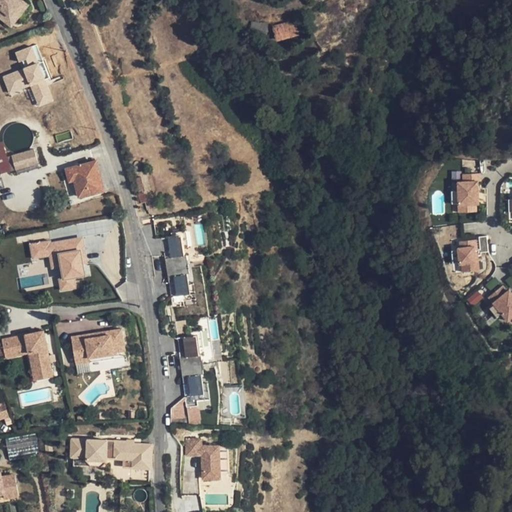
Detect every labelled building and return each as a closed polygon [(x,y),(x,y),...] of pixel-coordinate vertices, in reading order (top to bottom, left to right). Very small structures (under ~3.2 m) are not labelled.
[(0,0),(0,7),(16,20),(28,5),(22,0),(0,0)] [(16,20),(0,7),(0,16),(11,26),(16,20)] [(299,34),(296,20),(274,26),(277,40),(299,34)] [(267,34),(268,24),(253,21),(252,32),(267,34)] [(38,44),(17,51),(20,61),(25,59),(28,66),(5,75),(11,92),(30,86),(37,106),(54,100),(45,77),(50,76),(38,44)] [(0,173),(11,171),(5,146),(3,142),(0,142),(0,173)] [(12,154),(16,170),(37,164),(39,163),(35,148),(12,154)] [(104,190),(96,161),(67,168),(70,181),(75,180),(79,196),(104,190)] [(38,168),(37,164),(16,170),(17,174),(38,168)] [(481,210),(480,179),(453,180),(455,212),(481,210)] [(146,237),(157,236),(156,222),(144,223),(146,237)] [(167,231),(167,235),(177,233),(179,246),(184,245),(181,229),(167,231)] [(167,235),(158,237),(162,257),(181,253),(179,246),(177,233),(167,235)] [(490,251),(489,235),(456,236),(457,270),(481,269),(481,251),(490,251)] [(53,239),(56,253),(60,252),(68,251),(66,237),(53,239)] [(79,247),(79,249),(81,260),(85,259),(89,259),(88,246),(79,247)] [(81,260),(79,249),(68,251),(60,252),(63,275),(87,271),(85,259),(81,260)] [(162,257),(159,257),(161,266),(184,262),(183,253),(181,253),(162,257)] [(184,262),(161,266),(163,276),(165,275),(184,272),(186,272),(184,262)] [(184,272),(165,275),(169,295),(188,292),(186,281),(184,272)] [(191,280),(186,281),(188,292),(169,295),(171,306),(180,304),(179,299),(194,297),(191,280)] [(507,321),(511,317),(511,288),(508,282),(490,294),(507,321)] [(86,333),(73,335),(77,358),(89,356),(115,352),(127,350),(123,327),(111,329),(112,334),(87,338),(86,333)] [(185,330),(185,334),(195,333),(197,345),(202,344),(199,328),(185,330)] [(43,332),(1,341),(5,359),(28,354),(32,373),(51,369),(43,332)] [(185,334),(176,336),(179,356),(198,353),(197,345),(195,333),(185,334)] [(115,352),(89,356),(90,360),(116,356),(115,352)] [(179,356),(177,356),(178,365),(202,362),(200,352),(198,353),(179,356)] [(202,362),(178,365),(180,375),(182,374),(201,372),(203,371),(202,362)] [(51,369),(32,373),(34,382),(53,378),(51,369)] [(201,372),(182,374),(185,394),(204,391),(203,381),(201,372)] [(208,380),(203,381),(204,391),(185,394),(187,405),(196,404),(195,399),(210,396),(208,380)] [(11,418),(7,401),(0,403),(0,417),(1,421),(11,418)] [(8,435),(10,458),(39,455),(38,433),(8,435)] [(107,439),(72,438),(71,456),(74,456),(87,457),(87,461),(91,465),(102,465),(106,461),(107,457),(107,444),(107,439)] [(127,442),(115,442),(115,444),(114,458),(123,458),(133,458),(132,466),(132,480),(150,481),(150,467),(152,467),(153,443),(141,443),(141,439),(127,439),(127,442)] [(202,439),(187,439),(187,456),(203,455),(202,446),(202,439)] [(115,444),(107,444),(107,457),(114,458),(115,444)] [(220,445),(202,446),(203,455),(204,479),(221,478),(220,445)] [(87,457),(74,456),(74,464),(91,465),(87,461),(87,457)] [(133,458),(123,458),(123,466),(132,466),(133,458)] [(1,469),(0,468),(0,491),(4,490),(5,495),(18,493),(20,493),(16,471),(2,474),(1,469)] [(4,490),(0,491),(0,501),(19,498),(18,493),(5,495),(4,490)]
